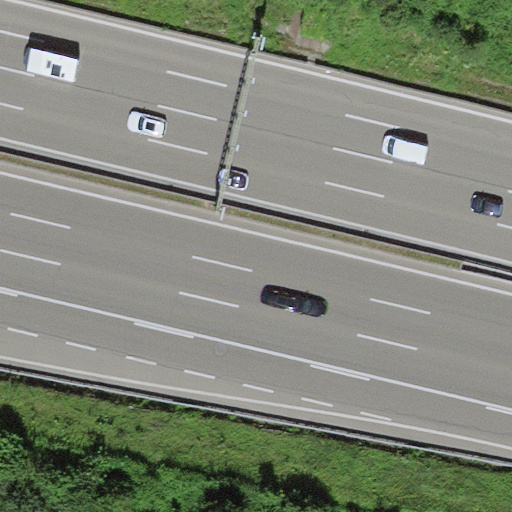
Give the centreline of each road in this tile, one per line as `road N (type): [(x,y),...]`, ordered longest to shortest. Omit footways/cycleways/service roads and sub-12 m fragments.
road 1 (motorway): [(511,189),(0,65)]
road 2 (motorway): [(0,234),(511,356)]
